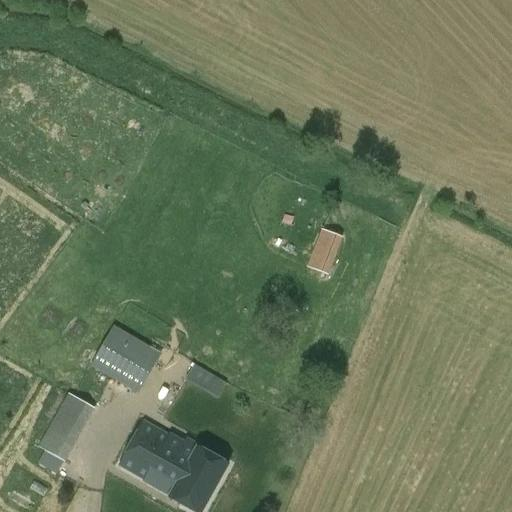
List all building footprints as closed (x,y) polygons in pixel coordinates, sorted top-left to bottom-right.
[(307,269),(328,277),(343,239),(321,230),(307,269)] [(91,367),(138,394),(160,356),(114,328),(91,367)] [(186,382),(208,395),(217,379),(195,366),(186,382)] [(68,395),(39,448),(46,452),(64,462),(65,463),(95,410),(68,395)] [(198,449),(197,451),(145,422),(109,485),(157,511),(163,511),(170,500),(190,511),(203,511),(229,466),(198,449)]
